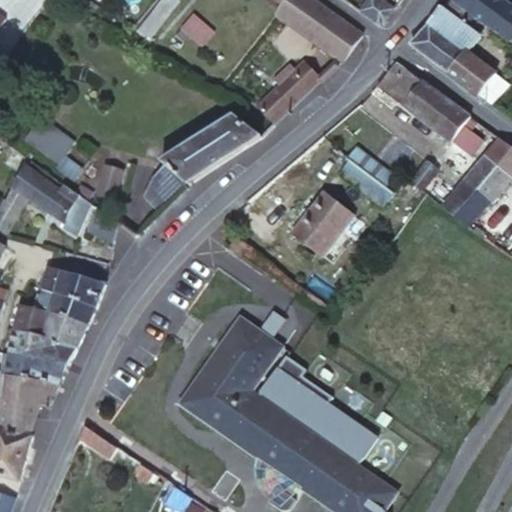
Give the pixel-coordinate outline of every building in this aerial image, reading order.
[(165,0),(142,31),(155,41),(185,0),(165,0)] [(285,6),(279,13),(343,60),(348,53),(364,33),(317,0),(288,0),(288,1),(285,6)] [(379,0),(370,0),(361,13),(376,25),(384,23),(394,10),(379,0)] [(476,14),(456,0),(450,0),(443,10),(466,26),(476,14)] [(456,0),(476,14),(480,17),(507,36),(511,39),(511,4),(505,0),(456,0)] [(482,38),(466,26),(443,10),(439,7),(427,24),(429,26),(464,51),(470,55),(482,38)] [(0,8),(0,29),(10,17),(0,8)] [(180,32),(204,46),(216,27),(192,13),(180,32)] [(464,51),(429,26),(410,46),(433,62),(448,74),(464,51)] [(481,99),(483,96),(498,76),(470,55),(464,51),(448,74),(459,82),(481,99)] [(468,123),(472,117),(462,109),(439,92),(398,60),(385,77),(378,85),(471,153),(485,135),(468,123)] [(256,106),(269,119),(274,124),(285,114),(313,88),(323,80),(304,61),(256,106)] [(483,96),(495,107),(511,86),(498,76),(483,96)] [(230,156),(263,135),(260,133),(256,130),(233,115),(161,160),(190,181),(230,156)] [(40,117),(23,140),(57,165),(55,168),(72,181),(80,170),(63,157),(74,142),(40,117)] [(274,124),(269,119),(264,124),(268,129),(274,124)] [(463,180),(490,201),(511,174),(511,147),(500,137),(463,180)] [(359,144),(348,158),(351,160),(359,166),(385,186),(397,172),(359,144)] [(412,183),(422,189),(440,167),(429,159),(412,183)] [(17,165),(23,169),(26,164),(20,160),(17,165)] [(162,211),(190,181),(161,160),(143,197),(162,211)] [(359,166),(351,160),(342,173),(383,203),(391,191),(385,186),(359,166)] [(78,236),(97,206),(92,203),(84,197),(82,200),(26,164),(23,169),(18,178),(12,188),(29,198),(67,223),(65,227),(78,236)] [(104,165),(96,197),(115,202),(122,170),(104,165)] [(452,171),(431,196),(443,206),(462,221),(469,226),(490,201),(463,180),(460,177),(452,171)] [(23,208),(29,198),(12,188),(6,199),(0,209),(0,233),(3,236),(7,237),(16,220),(10,217),(23,208)] [(321,191),(291,235),(321,257),(352,213),(321,191)] [(117,241),(121,224),(115,218),(99,207),(91,234),(117,241)] [(83,257),(96,260),(100,248),(78,241),(74,255),(83,257)] [(511,305),(422,242),(359,335),(405,366),(446,306),(511,352),(511,305)] [(0,268),(10,250),(0,245),(0,268)] [(44,290),(97,306),(101,297),(104,289),(106,284),(106,281),(50,268),(43,289),(44,290)] [(0,300),(6,302),(8,291),(0,288),(0,300)] [(35,309),(88,325),(91,318),(97,306),(44,290),(43,296),(39,295),(35,309)] [(17,328),(78,347),(81,340),(88,325),(35,309),(29,306),(22,305),(19,316),(17,328)] [(245,318),(187,403),(340,511),(384,511),(398,492),(363,467),(256,391),(285,347),(245,318)] [(17,328),(11,355),(69,365),(78,347),(17,328)] [(69,365),(11,355),(4,354),(0,353),(0,369),(0,370),(7,375),(60,384),(66,371),(69,365)] [(51,405),(60,384),(7,375),(0,370),(0,369),(0,390),(5,392),(3,406),(2,411),(38,419),(42,404),(51,405)] [(0,429),(33,437),(38,419),(2,411),(0,424),(0,429)] [(88,424),(81,439),(110,457),(118,444),(113,440),(88,424)] [(0,473),(21,480),(33,437),(0,429),(0,473)] [(154,467),(149,464),(143,475),(156,482),(161,472),(154,467)] [(11,511),(16,496),(0,491),(0,511),(11,511)]
